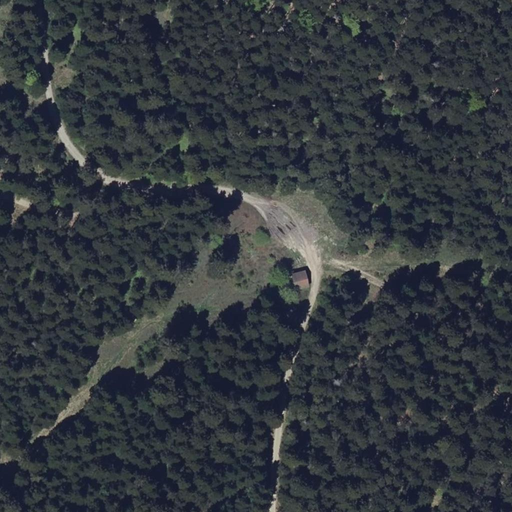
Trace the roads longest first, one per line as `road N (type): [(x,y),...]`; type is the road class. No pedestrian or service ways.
road 1 (track): [(315,272),(292,226),(270,209),(225,191),(106,180),(86,166),(54,115),(38,0)]
road 2 (track): [(273,511),(286,377),(315,272)]
road 3 (track): [(0,190),(66,215),(91,215),(112,210),(140,186)]
